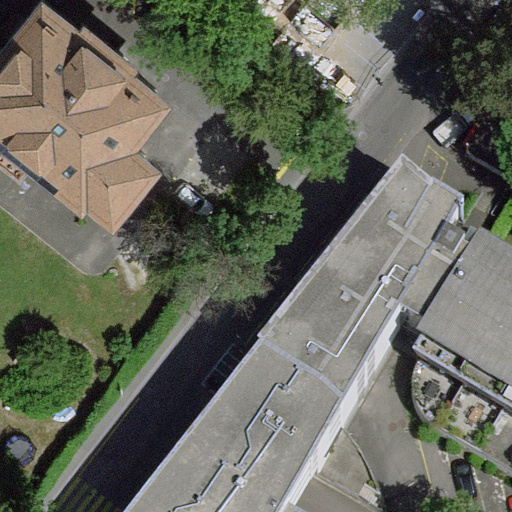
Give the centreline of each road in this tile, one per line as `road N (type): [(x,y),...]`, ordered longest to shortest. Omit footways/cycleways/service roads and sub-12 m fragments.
road 1 (tertiary): [(479,0),(162,411)]
road 2 (residential): [(162,411),(325,511)]
road 3 (tertiary): [(162,411),(83,511)]
